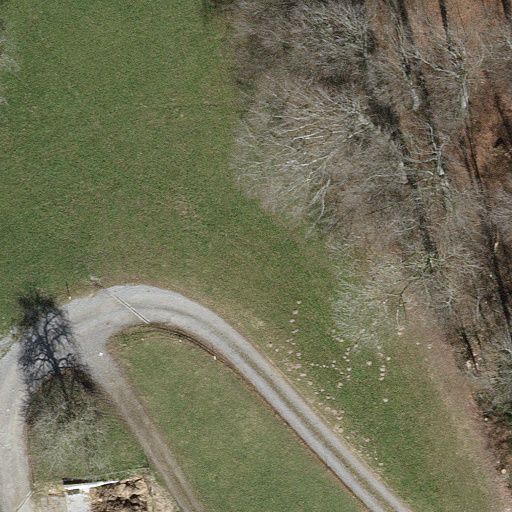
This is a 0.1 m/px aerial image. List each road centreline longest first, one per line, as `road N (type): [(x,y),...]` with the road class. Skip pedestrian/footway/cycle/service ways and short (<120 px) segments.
road 1 (unclassified): [(389,511),(245,358),(163,299),(71,312),(37,344),(7,395),(18,511)]
road 2 (track): [(71,312),(190,511)]
